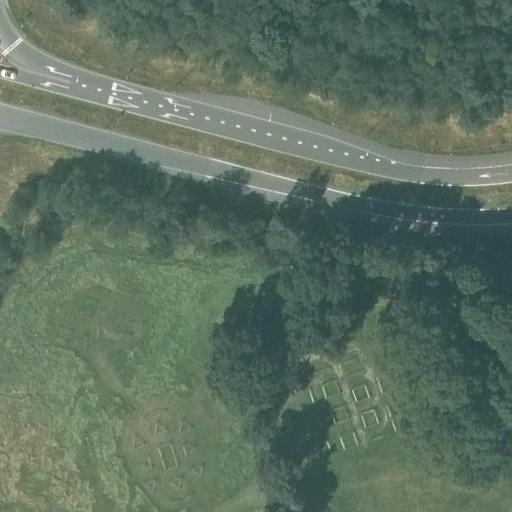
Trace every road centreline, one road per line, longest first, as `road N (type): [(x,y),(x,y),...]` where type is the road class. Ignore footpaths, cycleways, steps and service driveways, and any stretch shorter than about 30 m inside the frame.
road 1 (motorway): [(0,115),(400,214),(511,219)]
road 2 (motorway): [(511,174),(388,171),(66,89)]
